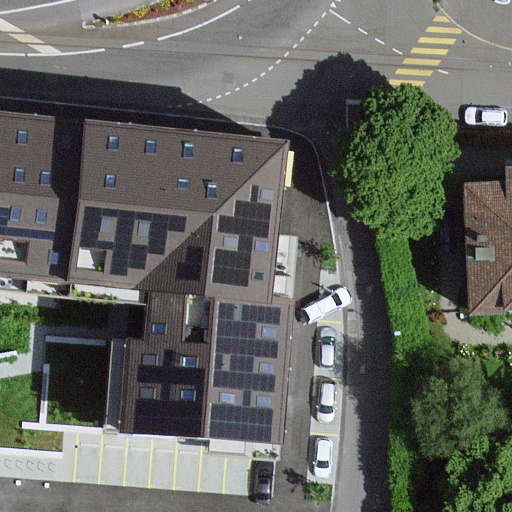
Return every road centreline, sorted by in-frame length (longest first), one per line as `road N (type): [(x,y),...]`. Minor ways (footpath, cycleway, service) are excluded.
road 1 (residential): [(368,511),(370,339),(331,83)]
road 2 (residential): [(57,73),(331,83)]
road 3 (secondary): [(57,73),(181,61),(233,42),(291,4)]
road 4 (residential): [(322,0),(421,62),(511,82)]
